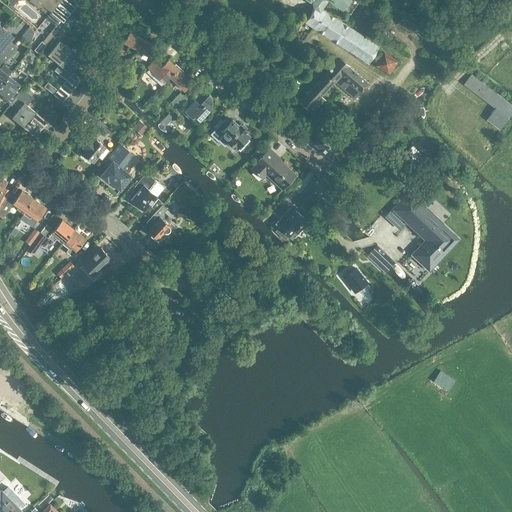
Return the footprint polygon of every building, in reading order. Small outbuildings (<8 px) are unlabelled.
[(7,0),(7,4),(11,7),(16,0),(25,0),(34,6),(36,6),(37,5),(40,8),(40,9),(48,15),(60,0),(7,0)] [(60,0),(48,15),(46,18),(55,26),(59,22),(69,29),(77,19),(70,12),(75,6),(68,0),(60,0)] [(314,5),(316,6),(320,8),(324,2),(337,11),(344,0),(308,0),(310,1),(314,1),(314,5)] [(316,7),(306,23),(333,41),(345,24),(320,8),(319,9),(316,7)] [(414,30),(427,38),(434,28),(424,22),(426,18),(409,7),(398,23),(412,33),(414,30)] [(47,54),(59,63),(71,48),(61,40),(69,29),(59,22),(55,26),(43,41),(52,49),(47,54)] [(345,24),(333,41),(368,63),(379,46),(345,24)] [(31,39),(35,30),(28,26),(24,35),(31,39)] [(0,49),(2,51),(0,53),(0,59),(5,63),(17,47),(10,41),(14,36),(2,27),(0,30),(0,49)] [(127,49),(135,54),(136,48),(142,38),(130,31),(124,42),(129,44),(127,49)] [(136,48),(135,54),(141,57),(143,52),(148,55),(154,45),(142,38),(136,48)] [(71,48),(59,63),(71,73),(53,94),(63,102),(82,79),(72,71),(83,58),(71,48)] [(389,74),(399,58),(384,50),(375,65),(389,74)] [(337,71),(345,62),(340,57),(300,100),(313,112),(323,100),(320,97),(334,80),(335,81),(341,75),(337,71)] [(162,85),(170,77),(179,68),(168,58),(160,67),(153,60),(146,67),(146,68),(148,70),(147,71),(152,76),(162,85)] [(0,85),(9,75),(12,70),(5,65),(6,64),(5,63),(0,59),(0,85)] [(369,84),(345,62),(337,71),(341,75),(335,81),(354,98),(359,91),(361,93),(369,84)] [(179,68),(170,77),(185,90),(190,85),(185,81),(189,77),(179,68)] [(487,119),(500,129),(511,112),(511,105),(471,74),(463,84),(495,108),(487,119)] [(2,98),(10,104),(21,89),(20,88),(22,85),(9,75),(0,85),(0,92),(4,96),(2,98)] [(28,105),(34,97),(22,88),(21,89),(10,104),(18,110),(12,117),(24,127),(36,111),(28,105)] [(191,104),(183,113),(190,120),(192,118),(197,123),(200,120),(209,110),(211,108),(212,106),(212,101),(212,98),(211,96),(209,94),(208,95),(203,91),(198,96),(196,94),(194,97),(188,102),(191,104)] [(184,104),(188,100),(180,92),(172,100),(176,104),(180,100),(184,104)] [(36,111),(24,127),(36,136),(41,130),(44,132),(46,130),(48,132),(58,119),(57,114),(45,115),(43,117),(36,111)] [(165,125),(174,116),(169,112),(160,120),(165,125)] [(246,132),(247,131),(240,124),(239,125),(233,120),(230,123),(225,119),(211,134),(218,140),(224,135),(229,140),(228,141),(236,147),(237,146),(240,150),(250,140),(247,137),(249,135),(246,132)] [(109,150),(105,147),(105,146),(96,138),(101,132),(104,134),(109,128),(99,120),(94,126),(97,129),(89,138),(89,137),(82,146),(86,149),(82,153),(93,162),(98,156),(102,159),(109,150)] [(305,134),(332,159),(343,147),(316,122),(305,134)] [(108,167),(101,175),(108,181),(109,179),(120,189),(131,176),(128,173),(131,170),(131,168),(131,166),(130,164),(127,162),(134,154),(119,142),(103,162),(108,167)] [(266,173),(283,189),(296,175),(279,159),(280,158),(269,148),(255,163),(256,164),(252,168),(262,178),(266,173)] [(405,153),(418,168),(424,164),(411,148),(405,153)] [(164,187),(156,180),(146,172),(138,182),(143,185),(131,200),(145,211),(164,187)] [(0,207),(8,192),(10,190),(2,186),(6,180),(0,177),(0,207)] [(308,206),(317,195),(309,187),(295,202),(302,209),(306,204),(308,206)] [(16,209),(23,213),(33,198),(21,190),(16,197),(8,192),(0,207),(0,216),(2,218),(13,202),(18,206),(16,209)] [(444,226),(409,194),(395,209),(426,237),(427,237),(428,238),(428,241),(427,242),(426,241),(415,254),(424,263),(429,257),(434,262),(445,251),(443,249),(448,244),(447,233),(442,228),(444,226)] [(33,198),(23,213),(35,222),(46,207),(33,198)] [(151,207),(155,210),(162,202),(158,199),(151,207)] [(162,204),(146,222),(151,226),(148,230),(157,239),(164,232),(166,232),(168,232),(169,231),(170,230),(170,228),(169,226),(170,225),(164,220),(165,212),(167,209),(162,204)] [(307,222),(303,219),(305,218),(295,209),(289,215),(288,214),(285,217),(283,215),(275,223),(279,227),(275,230),(285,239),(289,235),(292,239),(307,222)] [(53,241),(56,238),(62,243),(73,228),(61,219),(47,237),(40,232),(30,245),(27,249),(33,254),(41,244),(43,245),(45,245),(46,243),(50,242),(52,240),(53,241)] [(30,245),(40,232),(35,228),(25,241),(30,245)] [(73,228),(62,243),(68,247),(66,251),(71,255),(85,238),(73,228)] [(93,264),(98,269),(111,257),(101,247),(83,264),(87,269),(93,264)] [(61,278),(74,266),(69,261),(56,273),(61,278)] [(354,267),(343,277),(357,294),(368,284),(354,267)] [(48,299),(59,289),(55,285),(44,294),(48,299)] [(435,381),(449,391),(455,381),(443,373),(435,381)] [(0,511),(21,511),(15,505),(18,503),(11,496),(8,498),(2,491),(1,492),(0,490),(0,511)]
